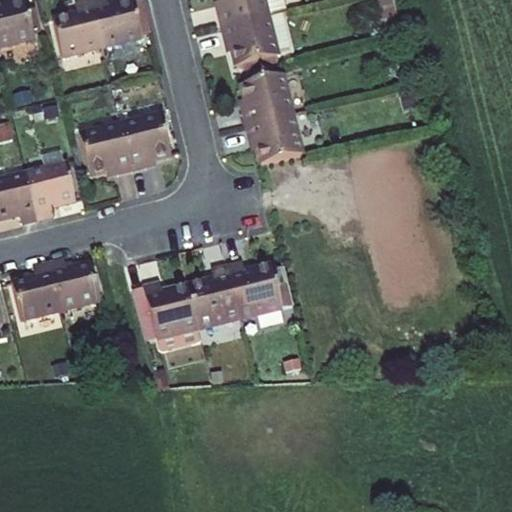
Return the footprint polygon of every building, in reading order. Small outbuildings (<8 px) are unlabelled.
[(78,18),(54,23),(64,59),(152,36),(142,1),(112,9),(109,0),(103,0),(76,6),(78,18)] [(233,47),(239,71),(294,58),(283,20),(290,19),(284,0),(222,0),(226,13),(218,16),(224,48),(233,47)] [(0,52),(38,42),(28,5),(2,12),(0,6),(0,52)] [(249,145),(257,173),(300,162),(281,82),(236,94),(241,113),(234,117),(239,147),(249,145)] [(161,109),(78,130),(88,169),(112,163),(115,174),(150,165),(146,157),(171,150),(161,109)] [(65,160),(0,177),(0,219),(20,215),(22,222),(55,213),(52,205),(75,200),(65,160)] [(33,274),(9,281),(20,321),(99,300),(89,262),(67,267),(63,259),(31,266),(33,274)] [(163,291),(147,293),(165,361),(206,351),(201,335),(282,312),(271,271),(249,277),(246,269),(214,276),(217,286),(166,300),(163,291)]
